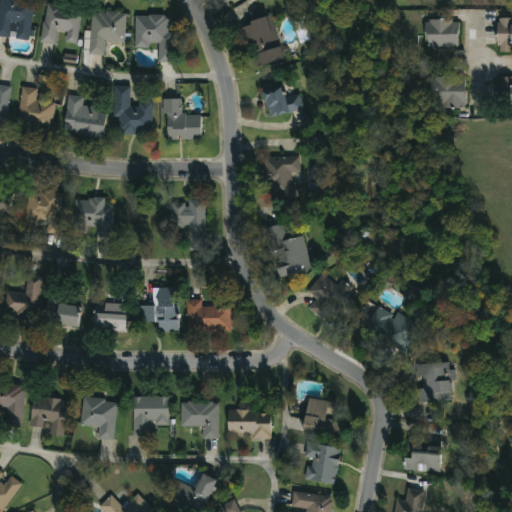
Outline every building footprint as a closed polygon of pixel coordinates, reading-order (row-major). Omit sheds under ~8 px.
[(30,41),(0,37),(0,0),(25,0),(34,1),(30,41)] [(82,11),(75,45),(65,43),(66,34),(58,33),(55,46),(40,43),(47,4),(82,11)] [(91,13),(126,14),(124,44),(104,43),(104,56),(89,55),(91,13)] [(171,17),(171,63),(157,63),(157,47),(135,47),(135,17),(171,17)] [(271,17),(282,61),(252,69),(241,25),(271,17)] [(511,54),(498,54),(498,19),(511,19),(511,25),(511,45),(511,54)] [(425,21),(458,21),(458,48),(425,48),(425,21)] [(511,86),(511,106),(499,106),(499,77),(511,77),(511,86)] [(466,109),(432,109),(432,79),(466,79),(466,109)] [(281,83),(286,105),(298,103),(300,111),(267,118),(261,86),(281,83)] [(0,86),(11,88),(5,124),(0,123),(0,86)] [(114,135),(115,87),(130,87),(129,104),(152,104),(152,135),(114,135)] [(54,104),(51,131),(17,127),(22,89),(37,90),(35,102),(54,104)] [(103,139),(63,134),(67,96),(83,98),(82,108),(106,110),(103,139)] [(200,141),(164,140),(165,100),(181,101),(181,115),(200,115),(200,141)] [(262,158),(298,158),(298,174),(293,174),(293,196),(262,196),(262,158)] [(0,217),(0,190),(13,192),(11,218),(0,217)] [(64,195),(60,236),(24,232),(28,191),(64,195)] [(97,238),(97,229),(87,229),(87,234),(74,234),(74,199),(105,199),(105,207),(114,207),(114,237),(97,238)] [(205,200),(205,251),(187,251),(187,231),(173,231),(172,201),(205,200)] [(302,235),(311,272),(277,280),(265,230),(283,225),(287,239),(302,235)] [(341,281),(357,294),(337,318),(330,311),(323,320),(309,309),(317,300),(307,293),(321,275),(336,287),(341,281)] [(37,320),(3,316),(6,293),(24,295),(27,278),(42,280),(37,320)] [(142,307),(152,307),(152,289),(178,289),(178,333),(158,333),(158,324),(142,324),(142,307)] [(230,332),(186,332),(186,301),(202,301),(202,307),(216,307),(216,301),(230,301),(230,332)] [(78,328),(46,325),(49,303),(80,306),(78,328)] [(408,353),(359,331),(371,305),(420,327),(408,353)] [(125,332),(93,332),(93,307),(125,307),(125,332)] [(450,403),(417,404),(417,365),(450,364),(450,403)] [(0,383),(25,386),(22,428),(6,427),(7,411),(0,410),(0,383)] [(30,427),(35,397),(68,402),(62,437),(49,435),(49,430),(30,427)] [(132,437),(132,398),(168,398),(168,427),(150,427),(150,437),(132,437)] [(117,402),(113,442),(96,440),(97,429),(80,427),(83,399),(117,402)] [(302,435),(308,399),(336,404),(333,421),(345,423),(341,442),(302,435)] [(202,428),(181,428),(181,403),(217,403),(217,440),(202,440),(202,428)] [(271,440),(227,440),(227,412),(271,412),(271,440)] [(409,473),(410,438),(441,439),(440,473),(409,473)] [(341,449),(335,487),(305,482),(309,460),(304,459),(307,444),(341,449)] [(8,475),(22,485),(3,511),(0,511),(0,471),(7,476),(8,475)] [(216,481),(204,511),(174,511),(164,508),(174,483),(195,492),(202,475),(216,481)] [(424,492),(421,511),(394,511),(396,498),(404,499),(405,489),(424,492)] [(332,499),(330,511),(290,511),(293,494),(332,499)] [(110,497),(123,510),(137,496),(153,511),(102,511),(98,508),(110,497)] [(240,511),(235,500),(220,506),(222,511),(240,511)]
